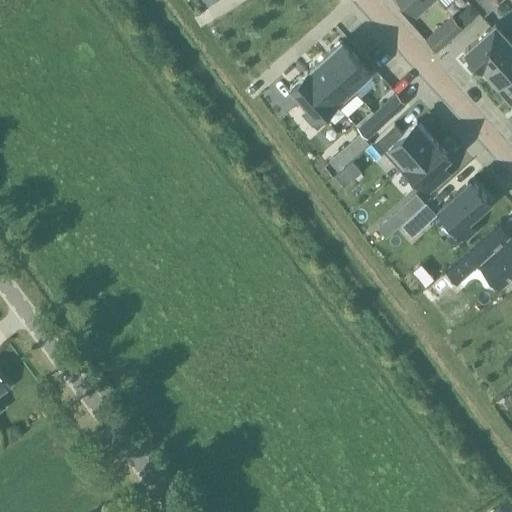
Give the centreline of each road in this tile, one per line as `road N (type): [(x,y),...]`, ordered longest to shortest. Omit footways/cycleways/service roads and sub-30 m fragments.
road 1 (unclassified): [(171,511),(0,285)]
road 2 (residential): [(365,0),(511,162)]
